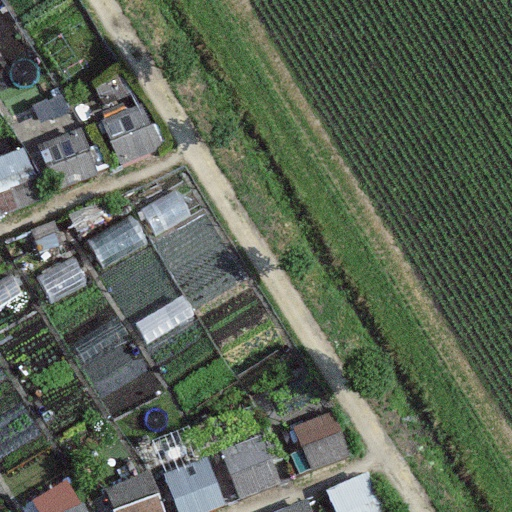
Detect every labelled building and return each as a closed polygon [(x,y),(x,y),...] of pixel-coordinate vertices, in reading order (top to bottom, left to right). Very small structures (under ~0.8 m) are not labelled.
[(146,110),(104,127),(123,171),(164,154),(146,110)] [(81,132),(39,149),(57,194),(99,177),(81,132)] [(27,160),(0,170),(0,212),(3,221),(45,204),(27,160)] [(176,185),(143,203),(158,230),(191,213),(176,185)] [(117,220),(84,237),(98,264),(131,247),(117,220)] [(11,277),(0,283),(0,315),(25,300),(11,277)] [(332,416),(290,433),(308,477),(350,460),(332,416)] [(262,442),(220,459),(238,503),(280,486),(262,442)] [(204,463),(163,480),(175,511),(211,511),(223,507),(204,463)] [(382,511),(369,480),(327,497),(333,511),(382,511)] [(163,511),(153,486),(111,503),(114,511),(163,511)]
